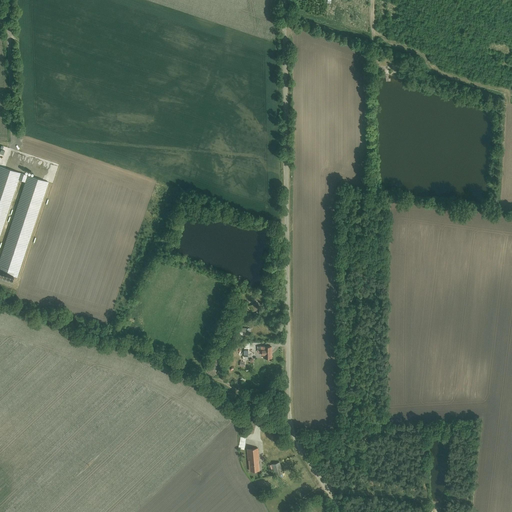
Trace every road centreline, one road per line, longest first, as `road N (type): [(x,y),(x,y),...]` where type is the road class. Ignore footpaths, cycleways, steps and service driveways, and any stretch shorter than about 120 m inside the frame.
road 1 (unclassified): [(342,511),(293,438),(287,403),(283,0)]
road 2 (track): [(17,145),(13,0)]
